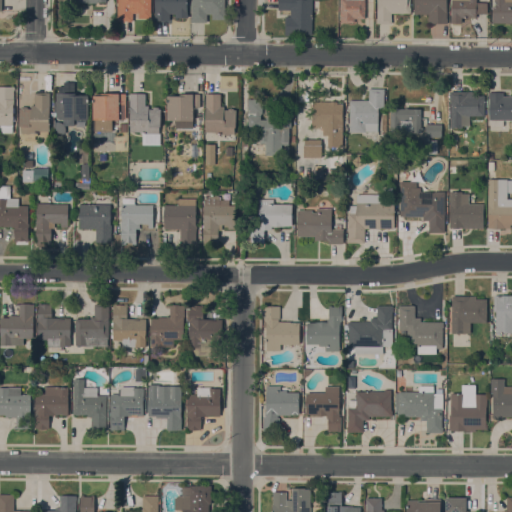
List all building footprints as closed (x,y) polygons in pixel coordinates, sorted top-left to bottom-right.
[(150,0),(150,13),(151,13),(151,18),(138,18),(138,13),(132,13),(132,22),(117,21),(117,0),(150,0)] [(187,0),(187,18),(175,18),(175,14),(169,14),(169,20),(154,20),(154,10),(155,10),(155,0),(187,0)] [(224,0),(224,19),(212,19),(212,14),(206,14),(206,22),(190,22),(190,17),(191,17),(191,0),(224,0)] [(312,0),(312,35),(285,35),(285,16),(290,16),(290,10),(277,10),(277,0),(312,0)] [(365,0),(365,19),(354,19),(354,23),(340,23),(340,0),(365,0)] [(391,13),(391,24),(376,23),(376,18),(377,18),(377,0),(410,0),(410,8),(410,14),(391,13)] [(427,23),(427,14),(413,14),(414,6),(413,6),(413,0),(447,0),(447,23),(427,23)] [(487,14),(476,14),(476,18),(461,18),(461,23),(450,23),(450,0),(476,0),(476,2),(487,3),(487,14)] [(511,23),(492,23),(492,7),(494,7),(494,0),(511,0),(511,23)] [(0,86),(14,86),(14,90),(13,90),(13,105),(13,126),(12,126),(12,133),(0,133),(0,86)] [(368,100),(368,89),(384,89),(384,94),(384,108),(378,108),(378,132),(377,132),(377,135),(364,135),(364,132),(350,132),(349,100),(368,100)] [(484,116),(469,116),(469,126),(461,126),(461,128),(450,128),(450,91),(474,92),(474,95),(484,95),(484,116)] [(49,131),(39,131),(39,133),(35,133),(35,140),(24,140),(24,133),(20,133),(21,126),(19,126),(19,109),(22,107),(26,107),(28,109),(31,109),(31,105),(34,105),(34,92),(50,93),(49,131)] [(511,120),(503,120),(503,126),(491,126),(491,120),(489,120),(488,92),(503,92),(503,96),(511,96),(511,120)] [(56,117),(54,117),(54,112),(56,112),(56,93),(74,93),(74,95),(88,95),(88,120),(86,120),(86,121),(74,121),(74,126),(64,126),(64,120),(62,120),(62,118),(56,118),(56,117)] [(130,132),(130,93),(145,93),(145,106),(148,106),(148,109),(152,109),(152,107),(159,107),(159,109),(160,109),(160,127),(159,127),(159,134),(160,134),(160,145),(142,145),(142,134),(140,134),(140,132),(130,132)] [(126,119),(112,119),(112,131),(94,131),(94,94),(126,94),(126,119)] [(175,126),(175,120),(167,120),(167,96),(181,96),(181,94),(199,94),(199,107),(193,107),(193,120),(192,120),(192,126),(175,126)] [(205,94),(220,94),(220,106),(224,106),(224,109),(228,110),(229,108),(232,108),(234,109),(235,109),(236,128),(234,128),(234,134),(229,134),(228,135),(225,135),(224,134),(215,134),(215,132),(205,132),(205,94)] [(265,144),(260,144),(260,141),(248,141),(248,116),(247,116),(247,99),(262,99),(262,114),(260,114),(260,120),(266,120),(266,118),(280,118),(280,116),(291,116),(291,127),(289,127),(289,145),(281,145),(281,155),(265,155),(265,144)] [(342,147),(328,147),(328,135),(323,135),(323,128),(312,128),(312,101),(337,102),(337,104),(343,104),(342,147)] [(420,133),(390,132),(390,108),(420,109),(420,133)] [(441,124),(441,137),(426,137),(426,124),(441,124)] [(321,139),(321,145),(321,158),(303,158),(303,145),(304,145),(304,139),(321,139)] [(437,154),(429,154),(429,145),(427,145),(427,140),(437,140),(437,154)] [(205,144),(215,144),(215,165),(205,165),(205,144)] [(79,145),(88,145),(88,162),(79,163),(79,145)] [(356,167),(351,161),(358,155),(363,162),(356,167)] [(81,178),(81,164),(89,164),(89,179),(88,179),(88,182),(82,182),(82,178),(81,178)] [(47,168),(32,167),(32,176),(38,176),(38,178),(47,178),(47,168)] [(511,193),(507,193),(507,199),(511,199),(511,225),(510,225),(510,228),(487,228),(487,223),(488,223),(488,179),(507,179),(507,180),(511,180),(511,193)] [(72,188),(63,189),(63,181),(72,181),(72,188)] [(400,181),(416,181),(416,187),(421,187),(420,192),(444,192),(444,232),(429,232),(429,220),(423,220),(423,216),(400,216),(400,190),(400,181)] [(28,205),(28,223),(29,223),(29,227),(28,227),(28,242),(14,242),(14,227),(0,227),(0,185),(10,186),(9,198),(18,198),(18,205),(28,205)] [(385,198),(383,191),(382,187),(386,186),(386,190),(393,188),(395,195),(385,198)] [(483,204),(483,228),(449,228),(450,191),(462,192),(462,194),(469,194),(469,204),(483,204)] [(356,194),(381,194),(381,203),(387,203),(387,201),(394,201),(394,229),(365,229),(365,243),(347,243),(347,237),(348,237),(348,213),(350,213),(350,206),(356,206),(356,194)] [(221,230),(218,230),(218,246),(203,245),(203,196),(210,196),(210,195),(212,195),(212,196),(219,196),(220,197),(220,199),(219,199),(219,200),(229,200),(229,205),(235,205),(235,229),(227,229),(228,225),(221,225),(221,230)] [(153,205),(153,224),(136,224),(136,245),(121,245),(121,198),(134,198),(134,203),(135,203),(135,205),(153,205)] [(180,229),(164,229),(164,205),(177,205),(177,199),(195,199),(195,240),(197,240),(197,243),(180,243),(180,229)] [(292,204),(291,226),(282,226),(282,227),(271,226),(271,230),(264,230),(264,243),(261,243),(261,242),(254,242),(254,243),(250,243),(250,227),(258,227),(259,199),(273,199),(273,204),(292,204)] [(50,203),(50,204),(67,204),(68,227),(61,227),(61,223),(54,223),(54,228),(50,228),(51,244),(47,244),(47,241),(40,241),(40,244),(36,244),(36,203),(50,203)] [(110,204),(110,225),(111,225),(111,242),(95,242),(96,229),(79,229),(80,204),(110,204)] [(297,236),(297,210),(312,210),(312,212),(316,213),(316,208),(332,208),(331,229),(343,229),(343,244),(328,244),(328,240),(314,240),(315,236),(297,236)] [(511,295),(511,333),(495,333),(495,311),(494,311),(494,295),(511,295)] [(476,296),(476,299),(486,299),(487,322),(470,322),(470,333),(452,333),(451,296),(476,296)] [(70,347),(47,346),(47,339),(38,339),(38,303),(51,303),(51,318),(70,318),(70,347)] [(0,345),(0,317),(9,318),(9,315),(19,315),(19,306),(15,306),(15,304),(33,304),(33,318),(32,338),(23,338),(23,345),(0,345)] [(90,319),(90,317),(94,317),(94,304),(109,304),(108,339),(107,339),(107,346),(75,346),(75,319),(90,319)] [(113,340),(113,338),(111,338),(111,320),(113,320),(113,304),(127,304),(127,319),(146,319),(145,347),(122,347),(122,340),(113,340)] [(189,304),(203,304),(203,319),(218,319),(218,356),(188,355),(189,331),(187,331),(188,328),(189,328),(189,326),(188,327),(188,324),(189,324),(189,304)] [(151,319),(158,319),(158,317),(169,317),(169,307),(165,307),(165,305),(184,305),(184,340),(173,340),(173,347),(150,346),(151,319)] [(290,322),(290,323),(299,323),(299,344),(280,344),(280,350),(266,351),(266,324),(266,320),(264,320),(264,306),(280,306),(280,322),(290,322)] [(307,322),(328,322),(328,306),(341,306),(341,323),(339,323),(339,351),(325,351),(325,346),(318,346),(318,344),(306,344),(307,322)] [(393,306),(393,311),(392,311),(391,329),(392,329),(392,346),(383,346),(383,354),(354,354),(354,348),(348,348),(348,321),(370,321),(370,318),(377,318),(377,306),(393,306)] [(444,322),(444,328),(442,328),(442,348),(436,348),(436,354),(418,354),(418,347),(407,347),(407,330),(399,330),(399,312),(398,312),(398,306),(415,306),(415,318),(420,318),(420,322),(444,322)] [(73,379),(84,379),(84,387),(97,387),(97,395),(106,395),(106,430),(91,430),(91,417),(88,417),(88,414),(73,414),(73,379)] [(511,417),(503,417),(503,419),(493,419),(493,394),(491,394),(491,379),(504,379),(504,387),(511,387),(511,417)] [(156,418),(156,416),(148,416),(148,384),(159,385),(159,386),(181,386),(181,430),(166,430),(167,418),(156,418)] [(462,394),(462,385),(475,385),(475,394),(487,394),(487,407),(486,407),(486,424),(487,424),(487,430),(476,429),(476,432),(464,432),(464,430),(449,430),(449,415),(450,415),(450,393),(462,394)] [(30,395),(30,415),(31,415),(31,429),(16,429),(16,417),(5,417),(5,415),(0,415),(0,387),(8,387),(8,386),(20,386),(20,394),(30,395)] [(45,386),(58,386),(58,387),(68,387),(68,415),(62,415),(62,414),(56,414),(56,415),(49,415),(49,429),(35,428),(35,393),(45,394),(45,386)] [(120,394),(120,386),(134,386),(134,388),(143,388),(143,396),(143,416),(137,416),(137,414),(131,414),(131,416),(124,416),(124,431),(121,430),(121,429),(113,429),(113,431),(110,431),(110,394),(120,394)] [(280,386),(280,391),(287,390),(287,393),(299,392),(299,414),(290,414),(291,415),(278,415),(278,417),(279,417),(279,430),(263,431),(263,416),(265,416),(265,412),(266,412),(266,386),(280,386)] [(325,393),(325,386),(339,386),(339,413),(339,417),(341,417),(341,432),(328,432),(328,419),(326,419),(326,415),(306,415),(306,393),(325,393)] [(197,395),(197,387),(210,387),(210,388),(220,388),(220,416),(201,416),(201,430),(187,429),(188,395),(197,395)] [(384,391),(384,390),(391,390),(391,410),(392,410),(392,416),(369,416),(369,420),(363,420),(363,433),(347,433),(346,426),(348,426),(348,408),(356,408),(356,392),(384,391)] [(434,392),(434,394),(443,394),(443,410),(441,410),(441,426),(443,426),(443,432),(426,432),(427,420),(420,420),(420,416),(397,416),(397,410),(395,410),(395,393),(398,393),(398,391),(434,392)] [(182,486),(190,486),(190,485),(211,486),(211,493),(209,493),(209,511),(174,511),(174,497),(176,497),(178,495),(182,495),(182,486)] [(286,506),(287,506),(287,499),(292,499),(292,487),(305,487),(305,489),(311,489),(311,507),(312,507),(311,511),(272,511),(272,503),(273,503),(273,492),(286,492),(286,506)] [(328,511),(328,507),(328,491),(341,492),(341,505),(352,507),(360,507),(360,511),(328,511)] [(14,510),(34,510),(34,511),(0,511),(0,494),(14,494),(14,510)] [(76,511),(41,511),(41,510),(55,510),(55,508),(60,508),(60,495),(76,496),(76,511)] [(80,511),(81,495),(83,495),(83,496),(92,497),(92,495),(95,495),(94,511),(80,511)] [(142,511),(142,496),(158,496),(158,511),(142,511)] [(446,511),(446,497),(466,498),(466,511),(446,511)] [(366,511),(366,504),(365,504),(365,498),(382,498),(381,510),(384,510),(384,511),(366,511)] [(407,511),(407,500),(417,500),(417,499),(441,499),(441,511),(407,511)]
